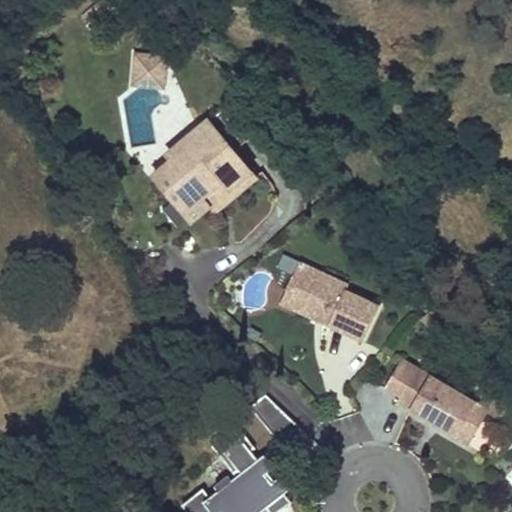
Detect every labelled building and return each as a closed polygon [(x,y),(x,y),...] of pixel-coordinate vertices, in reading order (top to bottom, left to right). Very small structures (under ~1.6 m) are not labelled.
[(173,216),(184,215),(189,221),(207,205),(217,197),(223,205),(254,179),(231,151),(243,140),(218,110),(185,137),(190,143),(168,160),(151,175),(171,200),(173,216)] [(168,160),(190,143),(185,137),(164,155),(168,160)] [(213,213),(223,205),(217,197),(207,205),(213,213)] [(293,310),(359,337),(375,300),(340,285),(342,279),(294,259),(279,294),(296,301),(293,310)] [(296,301),(279,294),(275,302),(293,310),(296,301)] [(403,361),(386,391),(401,400),(398,406),(412,414),(470,447),(481,428),(474,424),(483,407),(403,361)] [(297,429),(263,398),(248,411),(277,448),(288,439),(297,429)] [(483,407),(474,424),(481,428),(491,411),(483,407)] [(262,511),(265,510),(266,511),(281,511),(292,504),(285,495),(291,491),(281,478),(274,484),(267,475),(274,470),(264,457),(258,461),(252,453),(256,450),(240,429),(236,432),(229,423),(211,436),(217,444),(213,447),(236,478),(231,482),(227,478),(213,489),(216,493),(208,500),(201,491),(180,507),(183,511),(262,511)]
